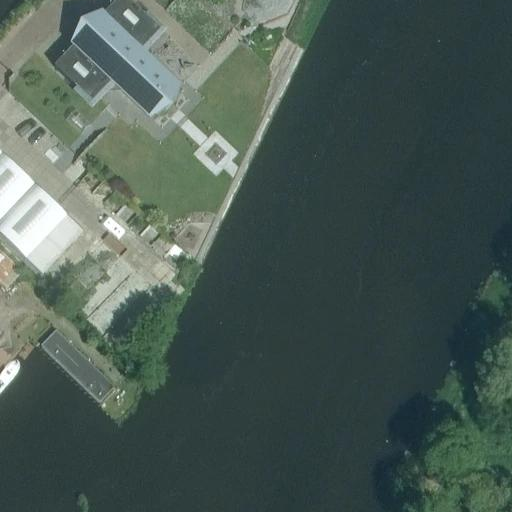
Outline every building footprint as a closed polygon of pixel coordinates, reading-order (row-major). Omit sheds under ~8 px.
[(74,47),(54,68),(91,104),(113,81),(146,112),(171,87),(137,55),(159,32),(125,0),(118,0),(101,18),(74,46),(74,47)] [(0,234),(23,255),(64,211),(0,150),(0,234)] [(0,246),(0,283),(10,292),(28,272),(0,246)] [(139,388),(73,327),(44,357),(111,421),(139,388)] [(425,484),(436,489),(442,475),(431,471),(425,484)]
